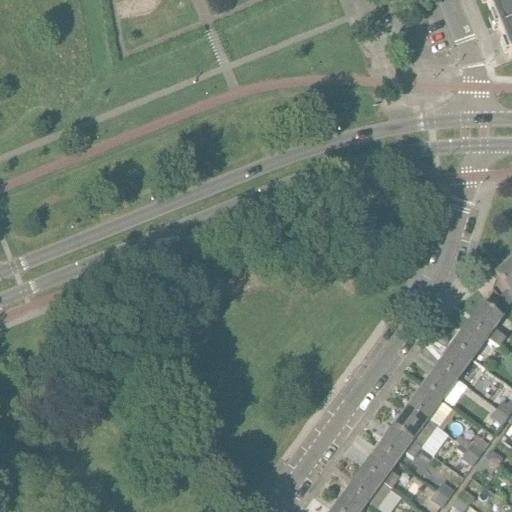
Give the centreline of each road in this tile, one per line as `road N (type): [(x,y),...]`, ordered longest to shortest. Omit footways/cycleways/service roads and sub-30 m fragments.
road 1 (primary): [(476,120),(341,139),(0,275)]
road 2 (primary): [(0,303),(330,170),(414,150),(475,146)]
road 3 (residential): [(271,511),(434,288),(475,146)]
road 4 (residential): [(476,120),(475,76),(446,0)]
